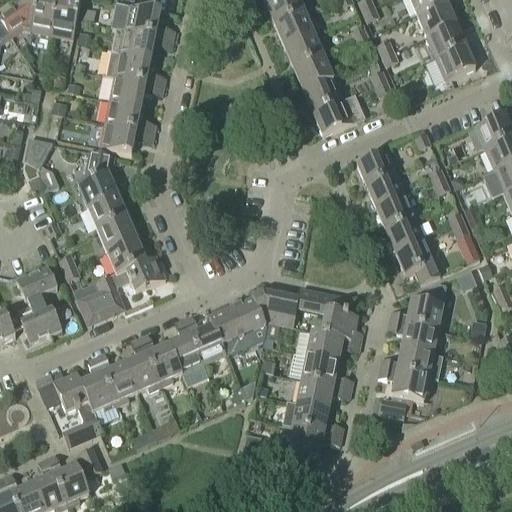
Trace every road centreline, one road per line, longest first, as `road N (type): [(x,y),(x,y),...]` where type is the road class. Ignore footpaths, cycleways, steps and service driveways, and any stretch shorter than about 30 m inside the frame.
road 1 (residential): [(200,298),(264,273),(283,188),(310,166),(511,82)]
road 2 (residential): [(200,298),(158,189),(183,42),(198,29),(197,0)]
road 3 (residential): [(0,377),(200,298)]
road 4 (tertiary): [(351,511),(511,440)]
